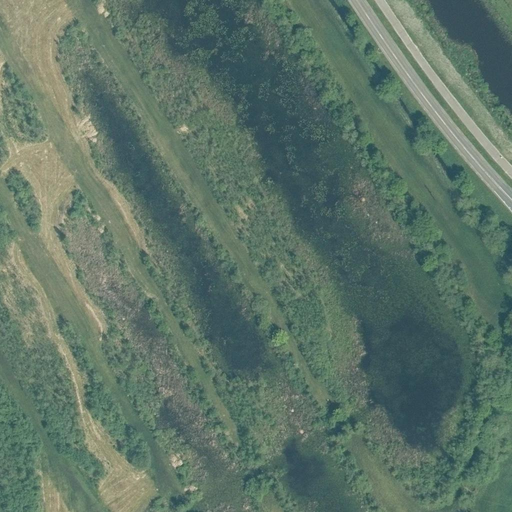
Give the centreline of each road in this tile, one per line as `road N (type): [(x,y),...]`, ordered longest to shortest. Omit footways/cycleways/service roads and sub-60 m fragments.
road 1 (secondary): [(511,200),(458,141),(355,0)]
road 2 (unclassified): [(511,174),(379,0)]
